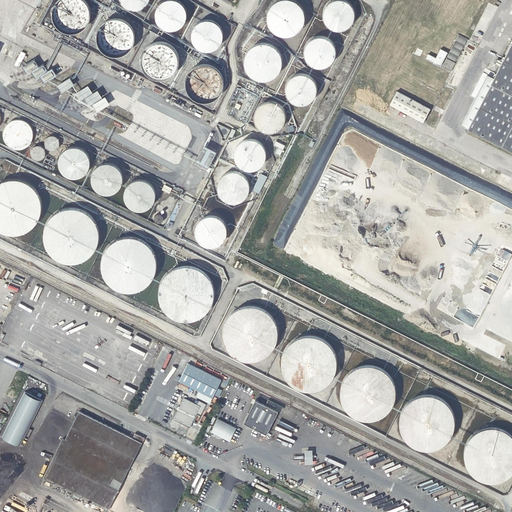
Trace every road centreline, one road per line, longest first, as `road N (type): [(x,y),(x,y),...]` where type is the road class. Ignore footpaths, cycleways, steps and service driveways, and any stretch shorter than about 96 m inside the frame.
road 1 (unclassified): [(305,505),(0,353)]
road 2 (unknown): [(511,403),(232,267)]
